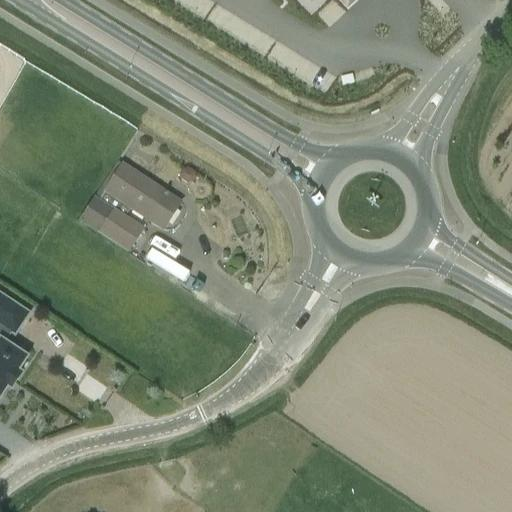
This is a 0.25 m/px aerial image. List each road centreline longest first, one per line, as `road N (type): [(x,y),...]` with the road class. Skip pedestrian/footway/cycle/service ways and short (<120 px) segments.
road 1 (unclassified): [(0,484),(24,466),(202,408),(235,386),(342,257)]
road 2 (primary): [(320,180),(40,0)]
road 3 (tertiary): [(398,157),(460,63),(511,7)]
